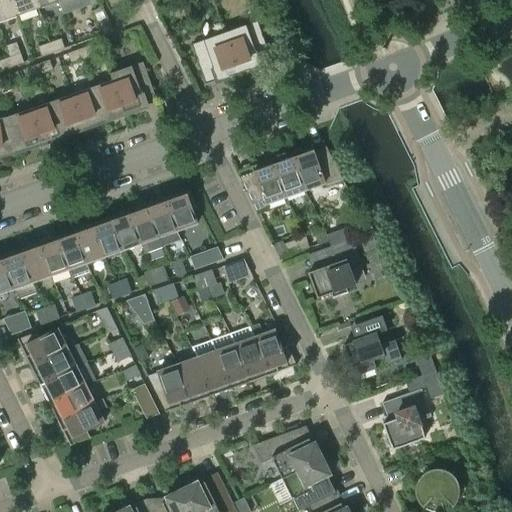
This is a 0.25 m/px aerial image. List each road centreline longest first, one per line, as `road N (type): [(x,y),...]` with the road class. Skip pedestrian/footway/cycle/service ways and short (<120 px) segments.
road 1 (residential): [(53,492),(330,391)]
road 2 (residential): [(330,391),(203,135)]
road 3 (unclassified): [(392,66),(511,310)]
road 4 (residential): [(203,135),(0,207)]
road 5 (residential): [(392,66),(203,135)]
road 6 (residential): [(203,135),(138,0)]
road 7 (residential): [(389,511),(330,391)]
road 8 (residential): [(392,66),(511,13)]
